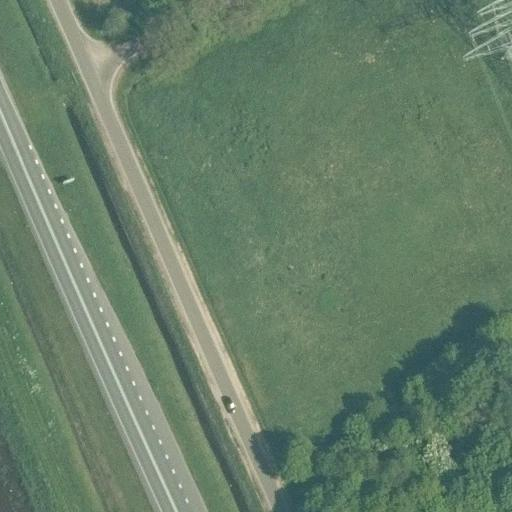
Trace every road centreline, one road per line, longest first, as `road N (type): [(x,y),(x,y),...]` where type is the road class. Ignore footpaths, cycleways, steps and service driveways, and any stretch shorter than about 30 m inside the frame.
road 1 (unclassified): [(296,511),(95,81)]
road 2 (trunk): [(180,511),(0,114)]
road 3 (unclassified): [(95,81),(241,0)]
